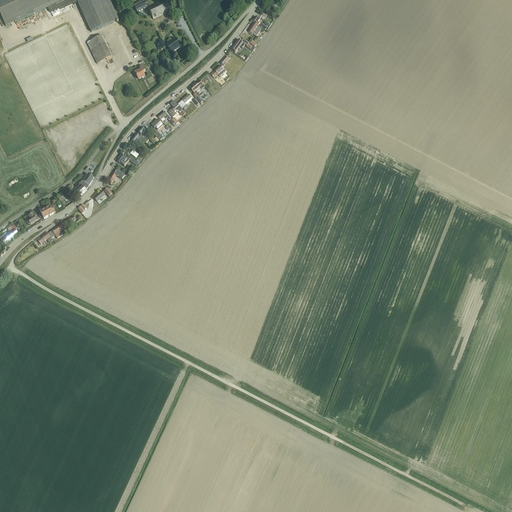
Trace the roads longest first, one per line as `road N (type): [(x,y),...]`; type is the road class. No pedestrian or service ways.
road 1 (unclassified): [(453,498),(11,270)]
road 2 (tertiary): [(105,174),(131,135),(216,59),(257,6)]
road 3 (residential): [(257,6),(118,129)]
road 4 (residential): [(118,129),(70,181),(0,232)]
